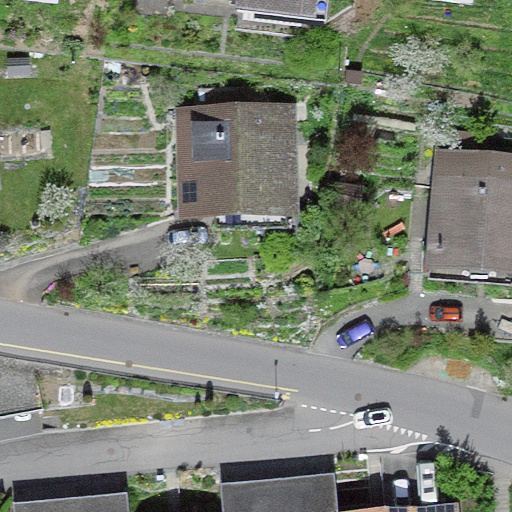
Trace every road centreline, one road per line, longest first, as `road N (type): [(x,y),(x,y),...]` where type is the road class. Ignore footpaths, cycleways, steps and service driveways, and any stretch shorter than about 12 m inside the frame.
road 1 (unclassified): [(418,419),(0,327)]
road 2 (residential): [(418,419),(0,470)]
